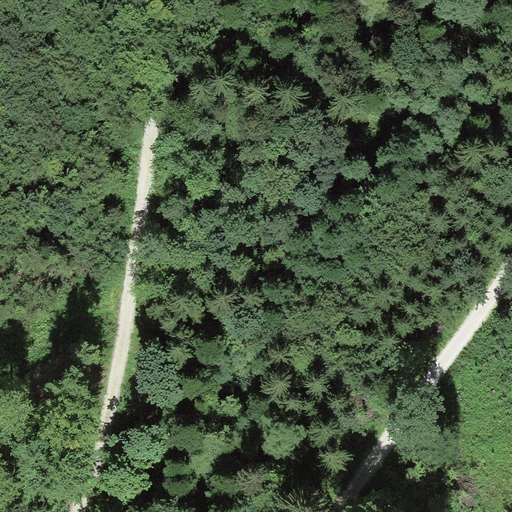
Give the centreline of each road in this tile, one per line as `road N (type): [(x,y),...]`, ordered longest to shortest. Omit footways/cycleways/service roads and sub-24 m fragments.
road 1 (track): [(161,0),(166,61),(125,339),(77,511)]
road 2 (track): [(336,511),(511,263)]
